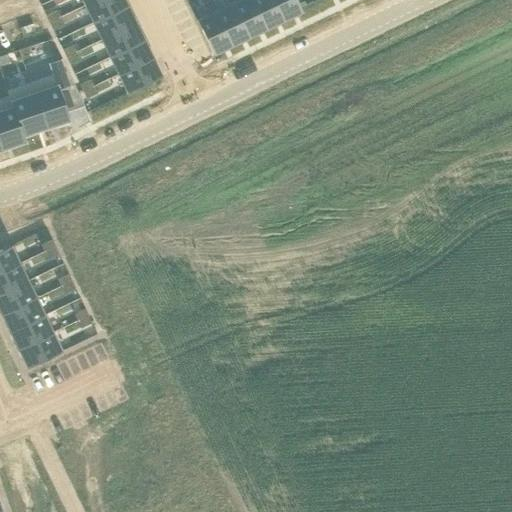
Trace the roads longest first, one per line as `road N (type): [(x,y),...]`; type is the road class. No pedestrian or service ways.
road 1 (residential): [(419,0),(197,104)]
road 2 (residential): [(197,104),(0,190)]
